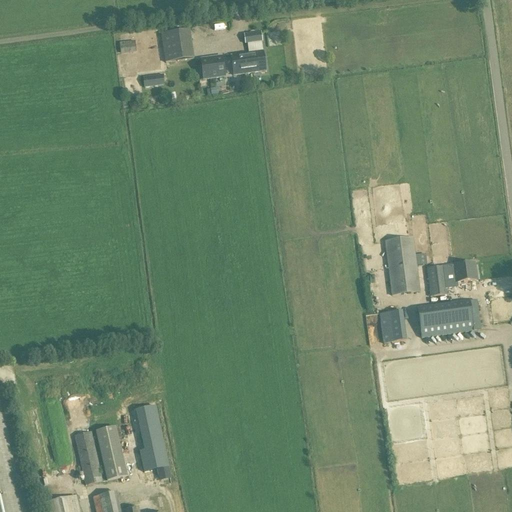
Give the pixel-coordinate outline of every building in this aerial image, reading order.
[(167,63),(194,59),(190,32),(163,36),(167,63)] [(245,44),(261,42),(260,33),(259,33),(245,35),(244,35),(245,44)] [(120,54),(136,52),(135,42),(119,44),(120,54)] [(234,76),(265,72),(263,52),(231,56),(234,76)] [(203,80),(224,78),(221,56),(200,59),(203,80)] [(163,75),(142,78),(144,89),(164,86),(163,75)] [(391,298),(420,294),(413,239),(384,243),(391,298)] [(430,298),(447,296),(446,284),(476,280),(474,264),(426,270),(430,298)] [(421,339),(480,331),(476,301),(417,309),(421,339)] [(392,343),(406,341),(401,311),(387,313),(392,343)] [(0,511),(27,511),(0,393),(0,511)] [(156,407),(145,410),(138,411),(147,450),(139,452),(144,473),(158,470),(160,480),(170,478),(168,468),(169,468),(156,407)] [(107,482),(126,477),(115,428),(95,433),(107,482)] [(85,486),(102,483),(91,433),(74,437),(85,486)] [(120,511),(116,493),(92,499),(95,511),(120,511)] [(43,511),(79,511),(76,497),(42,505),(43,511)]
